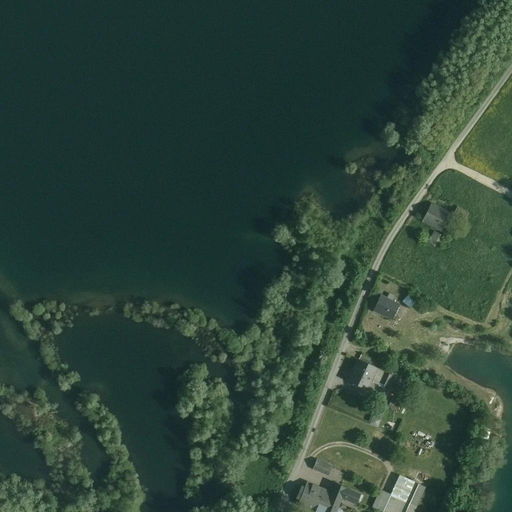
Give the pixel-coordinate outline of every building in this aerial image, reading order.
[(451,215),(432,207),(425,221),(445,230),(451,215)] [(435,232),(430,243),(436,246),(442,236),(435,232)] [(381,295),(374,310),(392,320),(400,304),(381,295)] [(380,369),(359,359),(349,380),(370,390),(380,369)] [(388,385),(393,375),(386,372),(381,382),(388,385)] [(335,465),(319,459),(315,469),(332,475),(335,465)] [(392,495),(380,490),(373,508),(383,511),(415,511),(426,487),(400,476),(392,495)] [(332,492),(308,482),(299,504),(317,511),(335,511),(337,508),(342,496),(332,492)] [(359,494),(336,484),(332,492),(342,496),(345,497),(345,498),(356,503),(359,494)]
